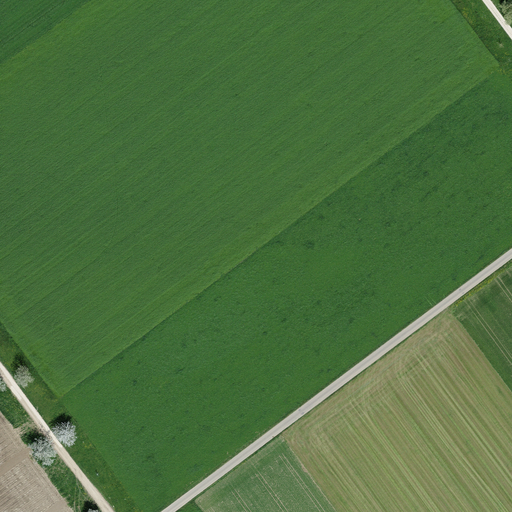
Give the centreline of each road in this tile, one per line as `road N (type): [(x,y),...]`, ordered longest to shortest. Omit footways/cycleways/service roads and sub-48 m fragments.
road 1 (unclassified): [(167,511),(511,250)]
road 2 (track): [(108,511),(0,367)]
